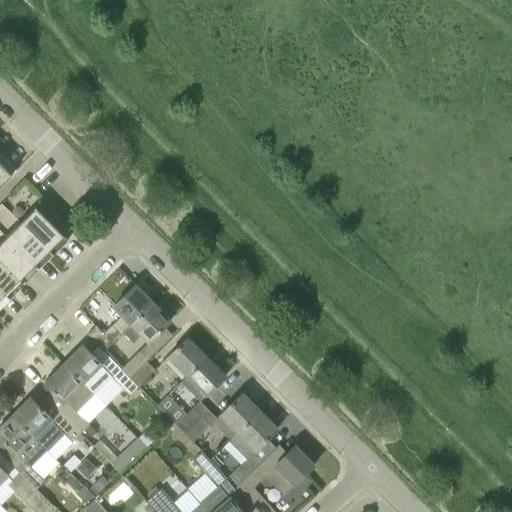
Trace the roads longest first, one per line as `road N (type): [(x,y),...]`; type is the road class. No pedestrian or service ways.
road 1 (residential): [(376,466),(136,222)]
road 2 (residential): [(136,222),(0,83)]
road 3 (residential): [(0,359),(136,222)]
